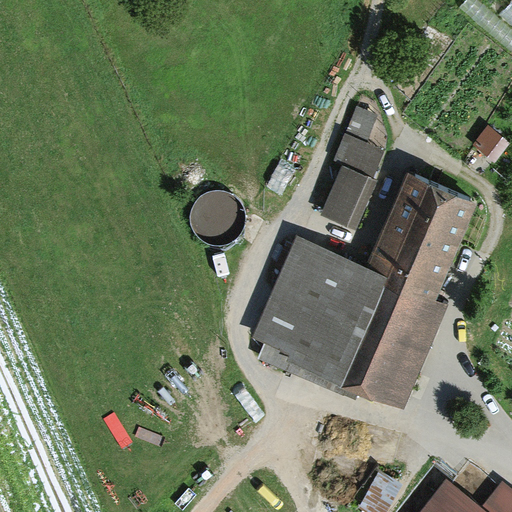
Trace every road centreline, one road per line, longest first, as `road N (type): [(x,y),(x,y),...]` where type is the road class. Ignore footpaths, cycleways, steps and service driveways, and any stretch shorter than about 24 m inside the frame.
road 1 (unknown): [(289,375),(328,511)]
road 2 (track): [(405,127),(372,66),(375,0)]
